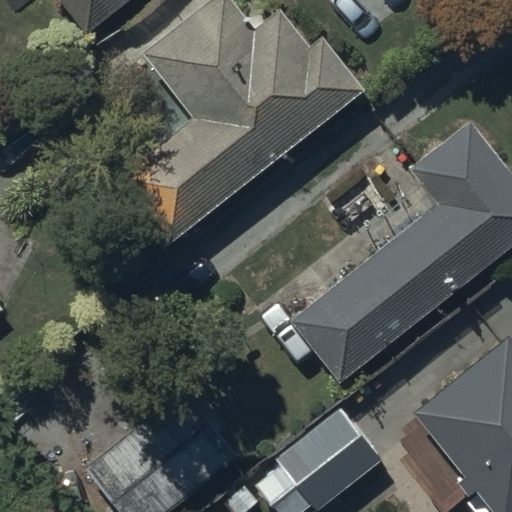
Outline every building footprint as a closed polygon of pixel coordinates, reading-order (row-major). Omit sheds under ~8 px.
[(127,0),(56,0),(83,34),(127,0)] [(117,184),(169,248),(364,91),(320,38),(307,49),(277,12),(251,33),(224,0),(212,0),(140,59),(192,123),(117,184)] [(511,248),(511,177),(469,124),(407,170),(420,187),(403,201),(417,218),(288,323),(339,387),(511,248)] [(422,404),(411,413),(461,479),(455,484),(466,498),(473,493),(487,511),(511,511),(511,345),(507,338),(433,395),(431,392),(419,401),(422,404)] [(117,511),(167,511),(235,458),(179,391),(83,469),(117,511)] [(312,511),(319,511),(382,464),(338,407),(272,460),(278,468),(255,485),(276,511),(302,511),(308,507),(312,511)]
